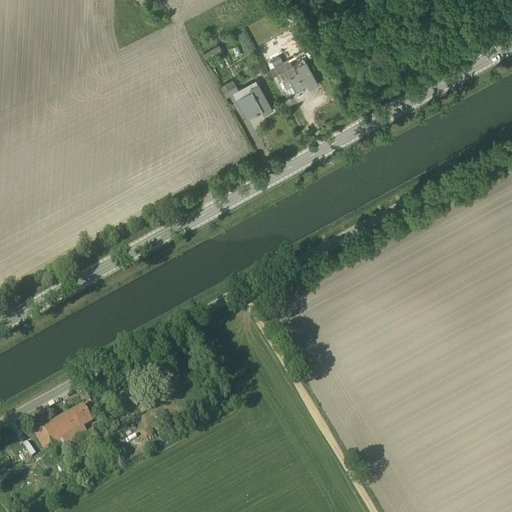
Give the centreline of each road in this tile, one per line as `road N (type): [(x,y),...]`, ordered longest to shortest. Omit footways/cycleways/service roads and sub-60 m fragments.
road 1 (unclassified): [(0,424),(511,143)]
road 2 (secondary): [(0,325),(511,44)]
road 3 (track): [(241,291),(372,511)]
